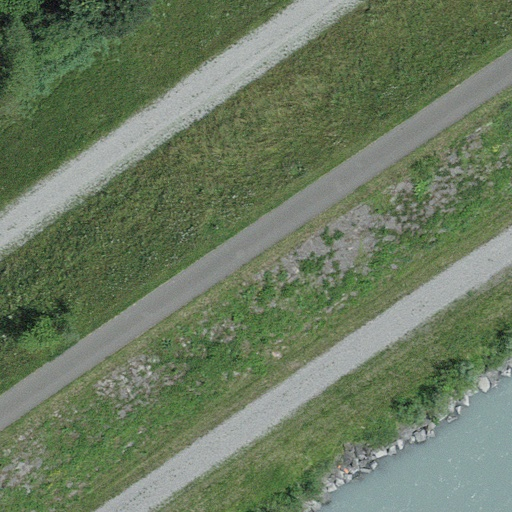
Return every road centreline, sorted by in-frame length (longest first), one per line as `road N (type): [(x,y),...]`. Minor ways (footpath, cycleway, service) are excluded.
road 1 (track): [(511,73),(0,422)]
road 2 (track): [(139,511),(511,260)]
road 3 (track): [(346,0),(0,248)]
